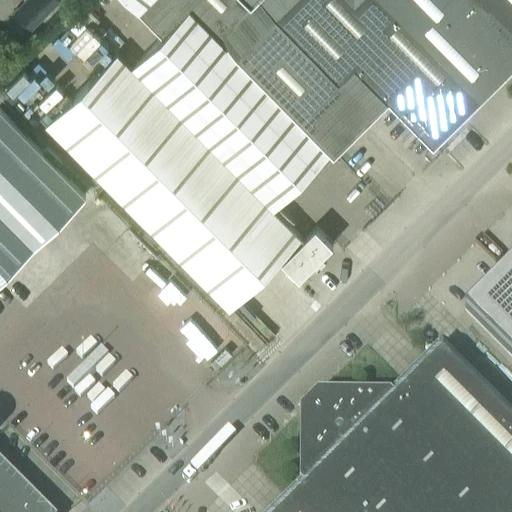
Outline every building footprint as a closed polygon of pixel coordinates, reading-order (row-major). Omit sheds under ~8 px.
[(23,0),(15,9),(32,26),(57,0),(23,0)] [(147,28),(118,0),(94,0),(135,40),(147,28)] [(126,0),(138,11),(149,0),(126,0)] [(219,38),(250,6),(244,0),(149,0),(138,11),(162,35),(189,8),(219,38)] [(386,0),(256,0),(250,6),(219,38),(299,119),(354,64),(388,98),(433,143),(481,96),(386,0)] [(511,34),(478,0),(386,0),(481,96),(511,65),(511,34)] [(511,0),(478,0),(511,34),(511,0)] [(299,119),(219,38),(189,8),(162,35),(131,65),(273,208),(330,150),(299,119)] [(273,208),(131,65),(117,51),(46,122),(229,306),(301,236),(273,208)] [(0,107),(0,276),(85,193),(0,107)] [(282,259),(299,276),(332,242),(316,225),(282,259)] [(511,263),(465,310),(511,357),(511,263)] [(511,511),(511,422),(443,353),(396,400),(390,395),(317,394),(314,395),(311,396),(308,397),(306,399),(304,401),(302,403),(301,406),(300,409),(300,412),(299,485),(305,490),(283,511),(511,511)] [(0,511),(47,511),(0,464),(0,511)]
